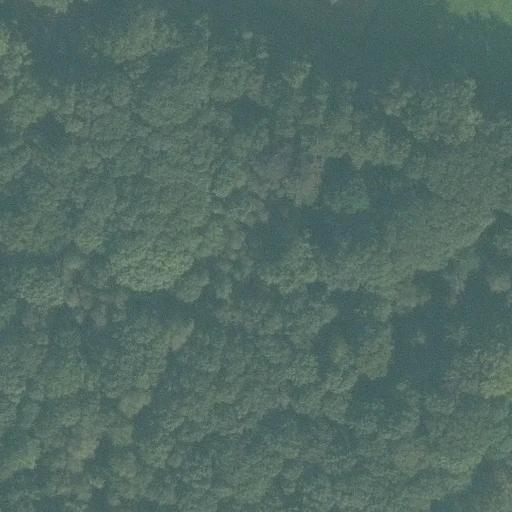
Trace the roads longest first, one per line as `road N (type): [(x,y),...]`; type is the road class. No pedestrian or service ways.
road 1 (track): [(511,135),(187,0)]
road 2 (primary): [(0,180),(77,0)]
